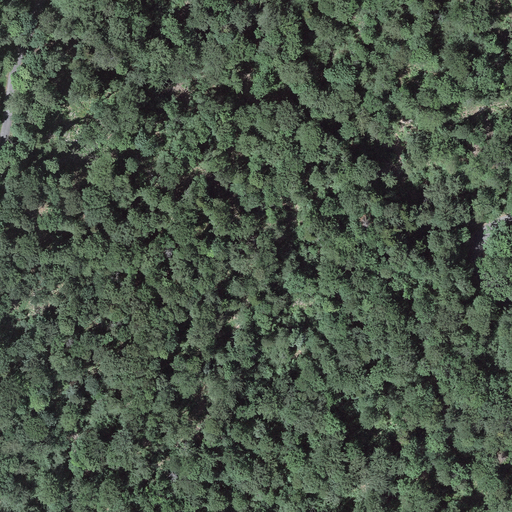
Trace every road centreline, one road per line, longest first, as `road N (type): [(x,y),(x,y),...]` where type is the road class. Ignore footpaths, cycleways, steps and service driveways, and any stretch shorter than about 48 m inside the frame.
road 1 (track): [(41,0),(17,59),(0,148)]
road 2 (track): [(511,300),(475,258),(482,232),(511,217)]
